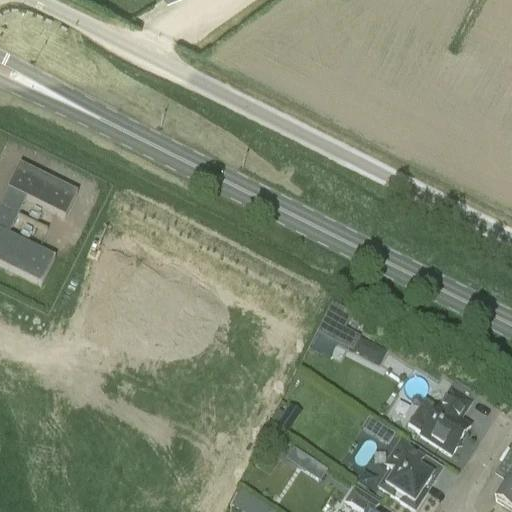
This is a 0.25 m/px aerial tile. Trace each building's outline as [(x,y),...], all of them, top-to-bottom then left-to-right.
[(0,203),(0,268),(40,288),(54,260),(7,238),(25,202),(64,221),(76,195),(18,167),(0,203)] [(378,365),(384,353),(358,341),(353,353),(378,365)] [(450,391),(433,416),(428,412),(422,413),(416,423),(417,428),(423,432),(419,439),(450,459),(470,429),(460,422),(471,405),(450,391)] [(282,417),(275,427),(286,435),(293,425),(282,417)] [(380,429),(373,439),(386,448),(393,438),(380,429)] [(390,472),(378,491),(410,511),(415,511),(426,496),(422,494),(431,479),(417,470),(423,460),(399,444),(391,456),(393,458),(386,470),(390,472)] [(511,511),(511,450),(498,475),(508,481),(495,503),(511,511)] [(343,506),(351,511),(376,511),(378,508),(353,491),(343,506)] [(248,511),(253,504),(239,496),(230,510),(234,511),(248,511)]
